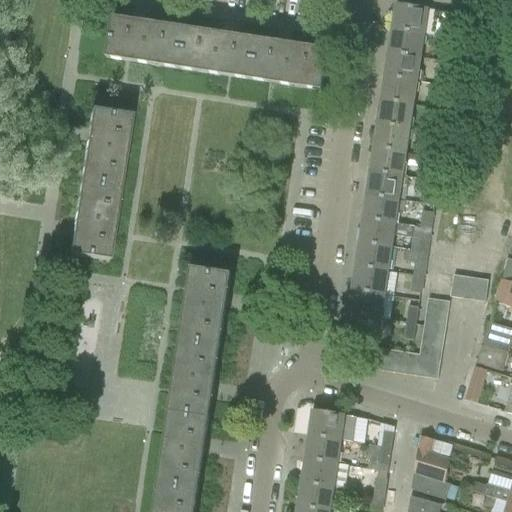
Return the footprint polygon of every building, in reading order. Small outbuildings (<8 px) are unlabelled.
[(392,30),(424,35),(432,36),(436,13),(395,6),(392,30)] [(463,17),(453,15),(450,39),(460,40),(463,17)] [(109,42),(106,60),(124,63),(125,57),(137,59),(136,64),(150,66),(178,71),(184,31),(170,29),(148,26),(131,23),(112,20),(109,37),(109,42)] [(392,30),(388,54),(420,59),(422,47),(426,48),(428,36),(424,35),(392,30)] [(255,42),(237,39),(184,31),(178,71),(219,77),(220,72),(232,73),(231,78),(249,82),(255,42)] [(460,40),(450,39),(447,55),(457,57),(460,40)] [(255,42),(249,82),(267,84),(268,79),(280,81),(279,86),(288,88),(321,93),(327,53),(290,47),(273,45),(255,42)] [(388,54),(384,78),(416,83),(420,59),(388,54)] [(445,72),(443,87),(452,88),(455,73),(445,72)] [(384,78),(383,88),(381,101),(413,106),(416,83),(384,78)] [(452,88),(443,87),(441,101),(450,102),(452,88)] [(377,125),(409,130),(413,106),(381,101),(377,125)] [(86,143),(79,184),(119,190),(130,119),(91,112),(88,131),(93,132),(91,144),(86,143)] [(438,117),(436,134),(445,135),(448,119),(438,117)] [(377,125),(374,149),(406,153),(409,130),(377,125)] [(433,150),(432,158),(442,160),(443,151),(445,135),(436,134),(433,150)] [(374,149),(370,173),(402,177),(406,153),(374,149)] [(431,165),(429,181),(438,182),(441,166),(442,160),(432,158),(431,165)] [(370,173),(367,196),(398,201),(400,189),(405,189),(407,179),(402,178),(402,177),(370,173)] [(438,182),(429,181),(426,197),(436,199),(438,182)] [(119,190),(79,184),(73,226),(78,227),(76,239),(71,238),(68,257),(85,259),(107,263),(119,190)] [(367,196),(363,220),(395,225),(398,201),(367,196)] [(424,212),(421,229),(431,231),(433,214),(424,212)] [(363,220),(359,244),(391,249),(393,237),(413,240),(411,252),(427,255),(429,242),(431,231),(421,229),(395,225),(363,220)] [(359,244),(356,268),(388,272),(391,249),(359,244)] [(406,251),(404,263),(416,265),(414,276),(424,278),(427,255),(411,252),(406,251)] [(511,261),(507,260),(498,292),(511,296),(511,283),(510,283),(511,277),(511,261)] [(356,268),(352,291),(384,296),(388,272),(356,268)] [(186,301),(179,342),(219,348),(224,314),(227,296),(230,277),(212,274),(208,274),(190,271),(188,288),(193,289),(191,302),(186,301)] [(424,278),(414,276),(412,293),(421,294),(424,278)] [(450,298),(462,300),(465,279),(453,277),(450,298)] [(462,300),(473,302),(476,281),(465,279),(462,300)] [(476,281),(473,302),(485,303),(488,282),(476,281)] [(352,291),(348,315),(380,320),(384,296),(352,291)] [(511,296),(498,292),(494,304),(511,309),(511,296)] [(428,300),(426,312),(447,315),(449,304),(428,300)] [(406,320),(405,324),(407,324),(415,325),(418,308),(410,307),(408,307),(406,320)] [(426,312),(425,323),(446,326),(447,315),(426,312)] [(380,320),(348,315),(345,340),(377,344),(380,320)] [(425,323),(423,334),(444,337),(446,326),(425,323)] [(405,324),(403,339),(405,340),(413,341),(415,325),(407,324),(405,324)] [(488,324),(482,346),(509,354),(511,341),(511,331),(508,330),(488,324)] [(423,334),(421,345),(442,348),(444,337),(423,334)] [(171,396),(169,413),(208,419),(211,403),(213,385),(219,348),(179,342),(173,385),(178,385),(176,397),(171,396)] [(420,356),(430,358),(441,359),(442,348),(421,345),(420,356)] [(509,354),(482,346),(476,365),(503,373),(509,354)] [(360,369),(371,371),(374,349),(363,348),(360,369)] [(371,371),(382,372),(385,351),(374,349),(371,371)] [(382,372),(393,374),(396,353),(385,351),(382,372)] [(393,374),(404,376),(407,354),(396,353),(393,374)] [(404,376),(415,378),(418,356),(407,354),(404,376)] [(415,378),(426,379),(430,358),(420,356),(418,356),(415,378)] [(32,358),(29,374),(47,377),(49,360),(32,358)] [(430,358),(426,379),(437,381),(441,359),(430,358)] [(475,369),(465,402),(477,405),(486,372),(475,369)] [(171,434),(163,485),(197,491),(202,457),(208,419),(169,413),(165,433),(171,434)] [(312,413),(308,438),(339,442),(351,444),(363,446),(367,421),(343,417),(312,413)] [(383,433),(381,449),(391,451),(392,442),(393,434),(383,433)] [(308,438),(305,461),(335,466),(339,442),(308,438)] [(432,458),(435,442),(419,438),(414,475),(443,484),(450,463),(432,458)] [(371,448),(368,471),(388,474),(391,451),(381,449),(380,449),(371,448)] [(305,461),(301,485),(332,490),(335,466),(305,461)] [(412,491),(446,501),(450,486),(443,484),(414,475),(412,491)] [(376,479),(373,496),(384,498),(386,480),(376,479)] [(474,483),(471,493),(483,497),(486,487),(474,483)] [(153,511),(193,511),(197,491),(163,485),(158,484),(153,511)] [(301,485),(298,509),(318,511),(328,511),(332,490),(301,485)] [(486,487),(483,497),(486,498),(511,505),(511,487),(510,493),(486,486),(486,487)] [(381,511),(384,498),(373,496),(371,511),(379,511),(381,511)] [(411,498),(408,511),(439,511),(441,508),(411,498)] [(511,511),(511,505),(486,498),(483,507),(492,510),(491,511),(511,511)]
